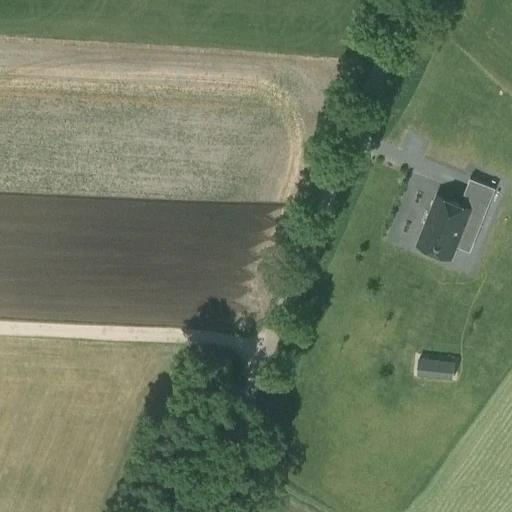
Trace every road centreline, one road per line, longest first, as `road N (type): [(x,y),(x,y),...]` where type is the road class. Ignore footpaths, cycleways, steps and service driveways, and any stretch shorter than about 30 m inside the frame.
road 1 (unclassified): [(202,511),(405,0)]
road 2 (track): [(0,326),(266,343)]
